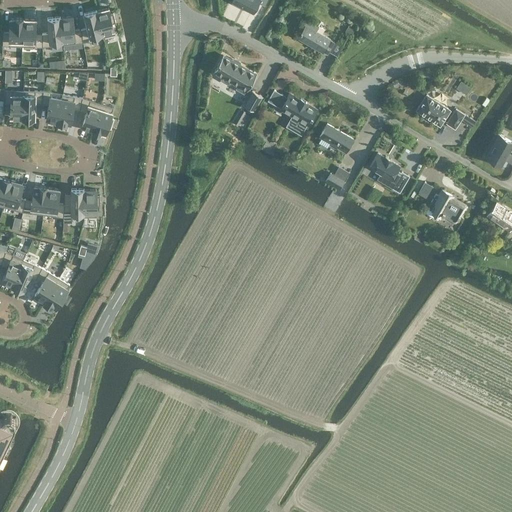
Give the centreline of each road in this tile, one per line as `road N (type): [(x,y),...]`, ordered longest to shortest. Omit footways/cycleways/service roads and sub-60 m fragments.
road 1 (tertiary): [(76,425),(93,353),(156,217),(168,159),(175,19)]
road 2 (unclassified): [(175,19),(233,31),(348,94)]
road 3 (unclassified): [(511,60),(415,61),(348,94)]
road 4 (residential): [(8,145),(35,134),(81,148),(84,158),(70,171),(29,167),(11,154)]
road 5 (unclassified): [(348,94),(488,176)]
